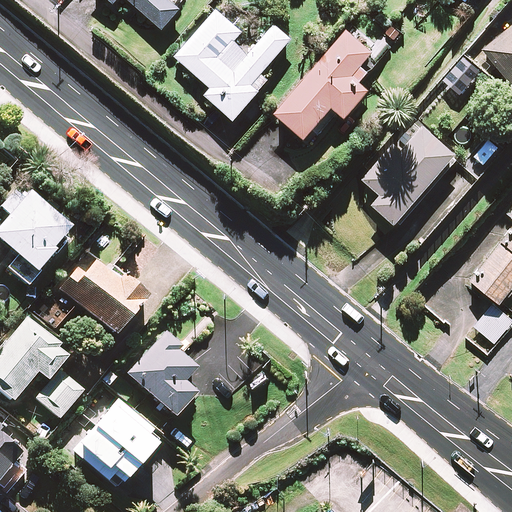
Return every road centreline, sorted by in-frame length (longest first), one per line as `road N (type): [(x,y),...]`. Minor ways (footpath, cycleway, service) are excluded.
road 1 (primary): [(364,357),(0,44)]
road 2 (residential): [(180,511),(364,357)]
road 3 (primary): [(511,477),(364,357)]
